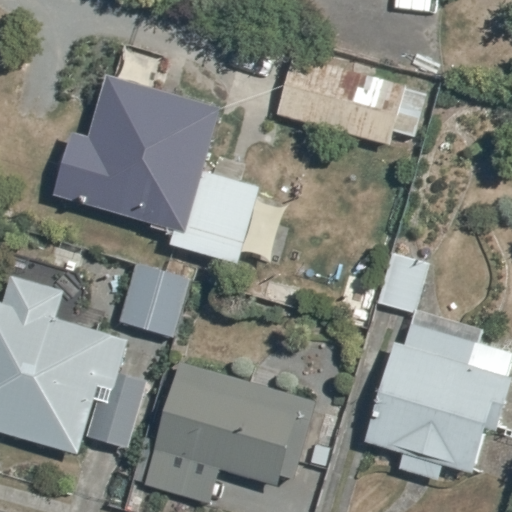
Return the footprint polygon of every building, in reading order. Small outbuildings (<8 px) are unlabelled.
[(157,58),(119,47),(98,116),(90,113),(82,140),(76,138),(59,197),(194,238),(191,248),(243,264),(266,188),(209,171),(228,108),(149,84),(157,58)] [(432,90),(296,53),(279,114),(397,146),(401,129),(420,134),(432,90)] [(195,276),(134,261),(118,323),(180,338),(195,276)] [(423,274),(392,269),(386,307),(417,311),(423,274)] [(161,359),(132,350),(135,339),(51,315),(60,285),(24,275),(11,319),(0,315),(0,430),(85,454),(90,437),(135,450),(161,359)] [(511,390),(511,346),(417,313),(372,440),(406,452),(401,466),(442,481),(448,462),(482,474),(511,390)] [(317,401),(183,364),(159,451),(151,448),(142,484),(215,504),(224,469),(293,488),(317,401)]
